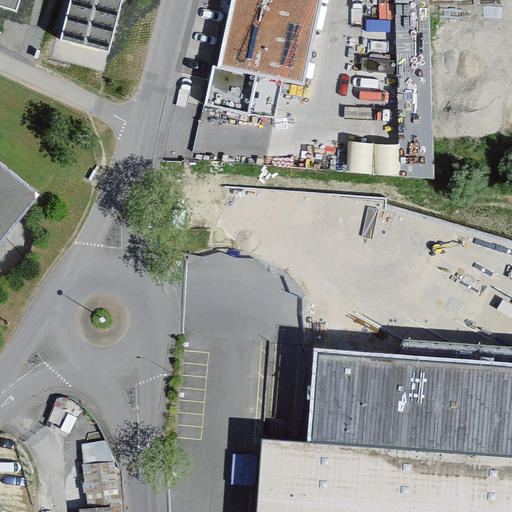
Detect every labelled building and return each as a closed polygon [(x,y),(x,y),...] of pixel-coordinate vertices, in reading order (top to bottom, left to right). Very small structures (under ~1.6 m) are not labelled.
[(0,0),(0,6),(18,12),(21,0),(0,0)] [(71,0),(62,40),(110,53),(122,0),(71,0)] [(209,86),(204,118),(251,126),(258,82),(307,91),(322,0),(259,0),(255,27),(221,21),(209,86)] [(375,175),(432,176),(432,66),(396,66),(395,145),(375,145),(375,175)] [(0,244),(32,205),(0,178),(0,244)] [(511,511),(511,453),(264,435),(258,511),(511,511)]
